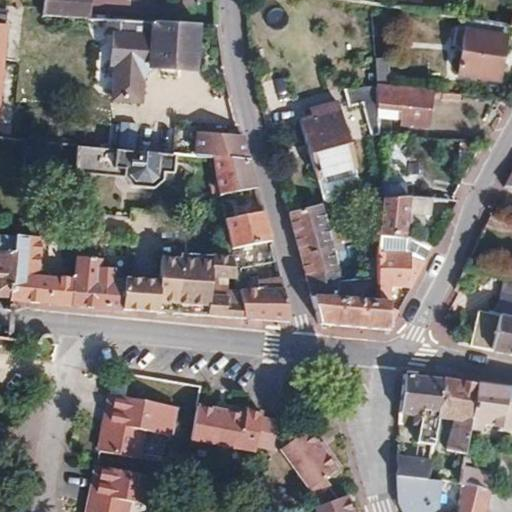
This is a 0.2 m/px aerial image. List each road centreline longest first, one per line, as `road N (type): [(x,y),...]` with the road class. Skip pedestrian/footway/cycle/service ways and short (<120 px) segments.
road 1 (residential): [(240,0),(244,68),(305,347)]
road 2 (residential): [(395,357),(511,121)]
road 3 (residential): [(305,347),(89,326)]
road 4 (unclassified): [(89,326),(56,429),(49,511)]
road 5 (residential): [(368,353),(370,460),(387,511)]
